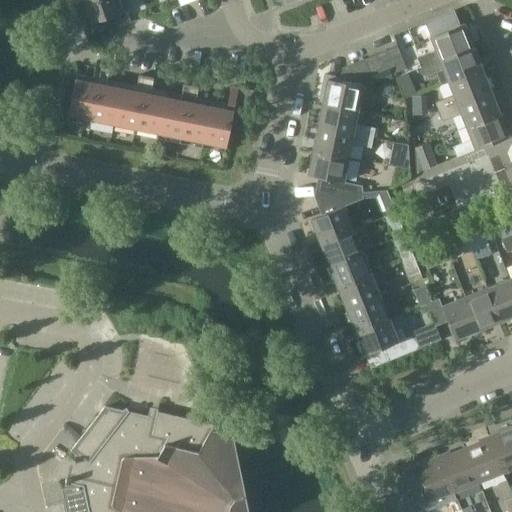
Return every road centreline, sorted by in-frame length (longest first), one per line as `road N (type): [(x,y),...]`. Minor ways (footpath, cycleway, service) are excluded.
road 1 (residential): [(28,511),(24,478),(32,447),(81,382),(89,351),(77,331),(0,313)]
road 2 (residential): [(259,213),(0,161)]
road 3 (residential): [(357,438),(259,213)]
road 4 (unclassified): [(357,438),(511,369)]
road 5 (residential): [(259,213),(292,52)]
road 6 (residential): [(430,0),(292,52)]
road 7 (residential): [(125,40),(210,43),(242,28)]
